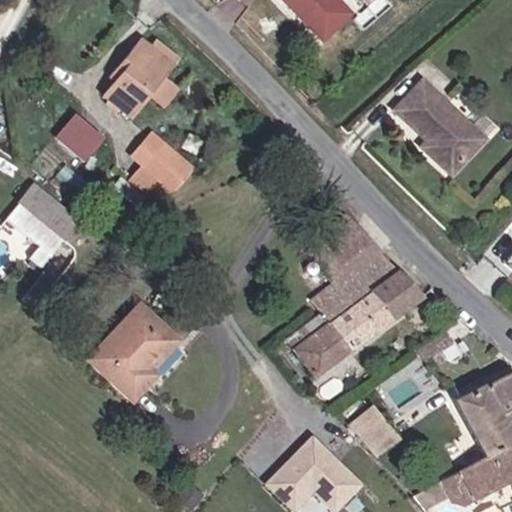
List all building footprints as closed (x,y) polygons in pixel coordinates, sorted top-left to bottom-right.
[(281,0),(325,43),(353,17),(336,0),(281,0)] [(163,84),(172,73),(139,45),(131,55),(163,84)] [(103,107),(125,127),(163,84),(131,55),(112,78),(121,86),(103,107)] [(438,171),(470,142),(416,82),(388,107),(410,133),(415,129),(423,138),(414,147),(438,171)] [(72,112),(53,137),(83,161),(103,136),(72,112)] [(176,213),(204,180),(167,150),(140,183),(176,213)] [(92,253),(99,245),(57,206),(47,217),(92,253)] [(338,323),(402,272),(347,214),(314,239),(329,257),(333,263),(319,274),(337,302),(327,310),(338,323)] [(59,289),(92,253),(47,217),(27,238),(58,267),(48,278),(59,289)] [(300,356),(317,376),(421,294),(402,272),(338,323),(300,356)] [(152,387),(142,374),(176,340),(142,309),(93,361),(136,403),(152,387)] [(511,378),(460,409),(489,461),(511,447),(511,378)] [(403,443),(373,406),(349,425),(379,462),(403,443)] [(339,511),(365,487),(311,434),(265,480),(297,511),(313,495),(329,511),(339,511)] [(511,447),(489,461),(442,487),(452,499),(458,505),(472,508),(511,486),(511,447)] [(428,511),(452,499),(442,487),(414,503),(425,511),(428,511)]
